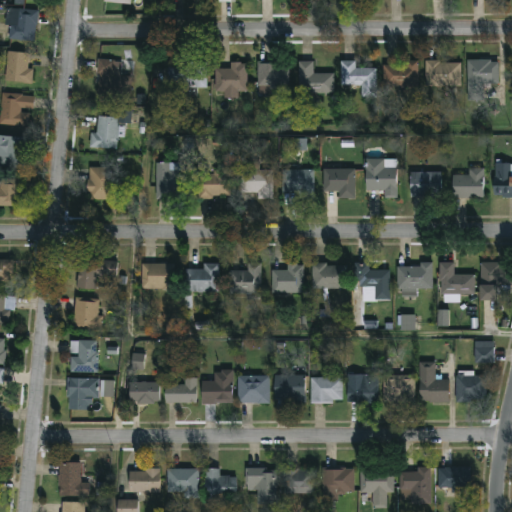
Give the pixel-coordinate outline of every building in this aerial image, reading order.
[(7,10),(37,10),(37,41),(7,41),(7,10)] [(30,83),(5,83),(5,53),(30,53),(30,83)] [(499,60),(467,61),(468,101),(485,100),(484,84),(499,84),(499,60)] [(130,77),(130,98),(97,97),(97,61),(122,61),(121,76),(130,77)] [(314,74),(314,61),(299,62),(300,94),(335,93),(334,73),(314,74)] [(377,98),(377,68),(356,68),(356,61),(342,61),(341,85),(362,85),(362,98),(377,98)] [(383,66),(384,87),(420,86),(419,61),(407,61),(407,65),(383,66)] [(462,86),(462,62),(426,62),(426,87),(462,86)] [(229,69),(229,63),(246,63),(246,93),(214,92),(214,69),(229,69)] [(257,64),(287,64),(287,88),(257,88),(257,64)] [(206,89),(168,89),(168,66),(206,66),(206,89)] [(28,127),(0,124),(0,113),(2,93),(34,96),(32,111),(29,110),(28,127)] [(90,133),(96,133),(96,118),(119,118),(119,149),(90,149),(90,133)] [(23,168),(0,166),(0,135),(25,138),(23,168)] [(367,191),(385,190),(385,199),(398,198),(397,160),(391,160),(391,167),(385,167),(385,159),(366,159),(367,191)] [(155,200),(155,163),(183,163),(183,200),(155,200)] [(511,164),(495,164),(495,197),(511,196),(511,164)] [(119,167),(119,199),(88,199),(88,167),(119,167)] [(453,175),(454,198),(485,198),(484,168),(469,169),(470,175),(453,175)] [(356,169),(324,169),(324,192),(339,192),(339,199),(356,199),(356,169)] [(314,170),(282,170),(282,193),(299,193),(299,199),(315,199),(314,170)] [(272,171),(272,200),(256,200),(256,194),(240,194),(240,171),(272,171)] [(411,173),(412,198),(443,197),(442,172),(411,173)] [(229,173),(229,199),(196,199),(196,173),(229,173)] [(0,180),(19,180),(19,207),(0,207),(0,180)] [(95,291),(77,289),(79,259),(118,262),(116,279),(96,277),(95,291)] [(0,261),(12,261),(12,281),(0,281),(0,261)] [(474,294),(439,295),(439,264),(455,263),(455,275),(473,275),(474,294)] [(480,263),(511,263),(511,296),(498,296),(498,302),(480,302),(480,263)] [(246,272),(246,264),(260,264),(260,296),(229,296),(229,272),(246,272)] [(389,301),(363,301),(362,288),(355,288),(354,264),(368,264),(369,271),(389,271),(389,301)] [(143,265),(172,265),(172,291),(143,291),(143,265)] [(218,265),(218,293),(185,293),(185,271),(202,271),(202,265),(218,265)] [(272,294),(272,265),(303,265),(303,294),(272,294)] [(311,265),(345,265),(345,289),(311,289),(311,265)] [(432,266),(432,290),(416,290),(416,298),(397,298),(397,266),(432,266)] [(0,328),(0,296),(14,296),(14,310),(5,310),(5,328),(0,328)] [(102,331),(74,331),(74,300),(98,300),(98,316),(102,316),(102,331)] [(438,327),(449,327),(450,310),(438,310),(438,327)] [(416,331),(416,315),(401,315),(401,331),(416,331)] [(97,341),(97,374),(70,374),(70,341),(97,341)] [(493,364),(475,364),(475,342),(493,342),(493,364)] [(144,370),(146,355),(133,353),(131,369),(144,370)] [(419,364),(435,364),(435,380),(448,380),(448,403),(419,403),(419,364)] [(201,405),(201,382),(213,382),(213,372),(232,372),(232,405),(201,405)] [(305,402),(274,402),(274,376),(305,376),(305,402)] [(377,403),(347,403),(347,385),(362,385),(362,376),(377,376),(377,403)] [(414,376),(414,403),(383,403),(383,376),(414,376)] [(457,401),(457,376),(486,376),(486,401),(457,401)] [(268,377),(268,405),(237,405),(237,377),(268,377)] [(342,378),(342,403),(311,403),(311,378),(342,378)] [(196,405),(165,405),(165,386),(184,386),(184,379),(196,379),(196,405)] [(69,411),(69,380),(97,380),(97,399),(91,399),(91,411),(69,411)] [(115,381),(101,381),(101,397),(114,398),(115,381)] [(160,383),(160,405),(129,405),(129,383),(160,383)] [(59,498),(59,463),(80,463),(80,484),(89,484),(89,498),(59,498)] [(204,499),(204,469),(219,469),(219,478),(236,478),(236,499),(204,499)] [(246,494),(246,469),(275,469),(275,504),(254,504),(254,494),(246,494)] [(393,493),(386,493),(386,508),(373,508),(373,494),(360,494),(360,469),(393,469),(393,493)] [(471,490),(440,490),(440,469),(471,469),(471,490)] [(197,470),(197,498),(167,498),(167,470),(197,470)] [(353,470),(353,494),(322,494),(322,470),(353,470)] [(159,493),(128,493),(128,471),(159,471),(159,493)] [(284,471),(314,471),(314,494),(284,494),(284,471)] [(399,491),(399,471),(431,471),(431,505),(411,505),(411,491),(399,491)] [(116,511),(116,501),(136,501),(136,511),(116,511)] [(85,511),(85,503),(62,502),(61,511),(85,511)]
